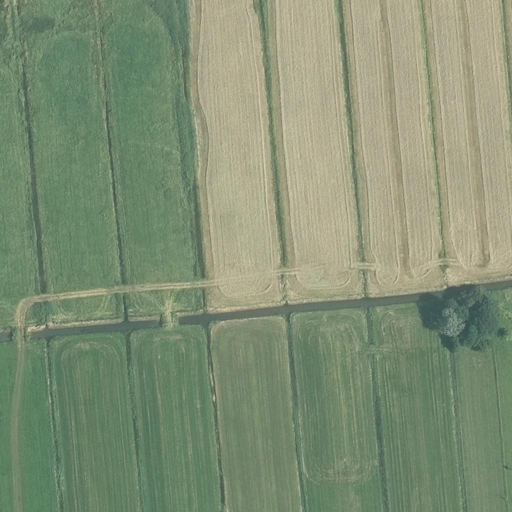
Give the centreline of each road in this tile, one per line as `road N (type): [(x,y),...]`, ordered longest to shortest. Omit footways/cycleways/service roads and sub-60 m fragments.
road 1 (track): [(511,254),(485,266),(454,260),(400,275),(352,267),(0,304)]
road 2 (track): [(352,267),(334,235),(318,62)]
road 3 (track): [(18,302),(22,359),(13,426),(24,511)]
